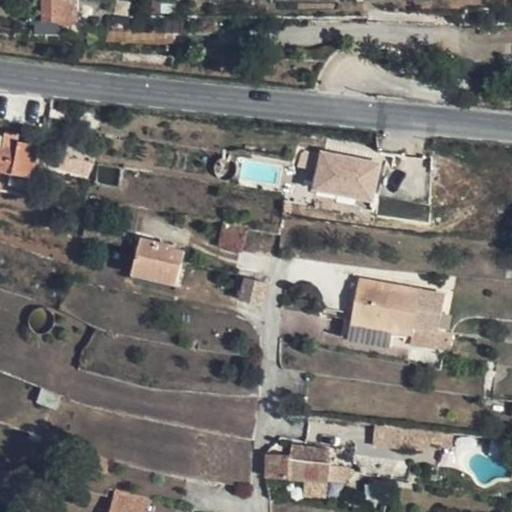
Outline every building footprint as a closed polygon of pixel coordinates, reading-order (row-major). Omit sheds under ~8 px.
[(61,0),(41,0),(41,20),(61,21),(61,16),(61,8),(61,0)] [(70,130),(51,129),(51,144),(70,144),(70,130)] [(36,146),(16,141),(14,151),(0,147),(0,168),(30,175),(35,149),(36,146)] [(383,159),(328,150),(322,184),(377,193),(383,159)] [(80,160),(62,156),(59,167),(76,171),(80,160)] [(244,227),(225,223),(219,245),(239,250),(244,227)] [(168,245),(141,237),(132,273),(176,284),(183,251),(168,247),(168,245)] [(260,303),(266,283),(244,278),(240,298),(260,303)] [(421,291),(358,279),(350,321),(344,319),(340,336),(392,345),(394,328),(412,332),(413,327),(421,291)] [(453,332),(440,331),(437,347),(444,348),(451,348),(453,332)] [(400,428),(373,426),(374,445),(399,447),(400,428)] [(420,430),(400,428),(399,447),(419,449),(419,439),(420,430)] [(454,434),(420,430),(419,439),(440,441),(440,440),(454,441),(454,434)] [(309,460),(307,480),(326,481),(346,482),(346,478),(350,479),(353,476),(354,469),(346,469),(347,467),(330,465),(327,465),(329,448),(290,444),(289,454),(289,457),(309,460)] [(86,452),(79,450),(75,465),(91,470),(95,455),(86,452)] [(289,457),(289,454),(264,453),(264,477),(304,480),(307,480),(309,460),(289,457)] [(108,459),(95,455),(91,470),(104,474),(108,459)] [(409,463),(355,455),(354,463),(361,470),(361,473),(368,474),(408,479),(409,463)] [(307,480),(304,480),(302,494),(324,496),(326,481),(307,480)] [(146,511),(149,500),(114,490),(112,497),(109,509),(122,511),(146,511)] [(363,495),(345,492),(342,504),(360,506),(363,495)]
